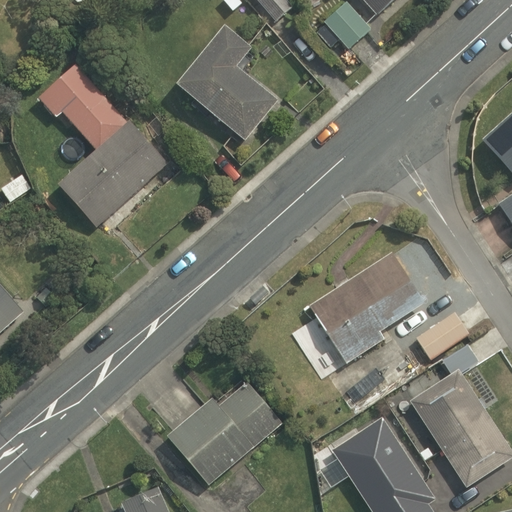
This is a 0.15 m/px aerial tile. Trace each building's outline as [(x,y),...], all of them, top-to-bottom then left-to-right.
[(293,6),(288,0),(250,0),(272,24),(293,6)] [(364,25),(372,17),(391,0),(337,0),(316,19),(346,53),(370,32),(364,25)] [(219,29),(170,84),(238,143),(274,102),(234,68),(247,53),(219,29)] [(96,233),(167,166),(96,91),(92,94),(68,69),(33,102),(53,123),(59,118),(94,155),(56,191),(96,233)] [(511,110),(479,139),(511,178),(511,110)] [(511,196),(495,209),(511,231),(511,196)] [(392,252),(311,305),(348,361),(386,336),(381,328),(424,299),(392,252)] [(0,332),(18,312),(0,292),(0,332)] [(454,310),(415,335),(431,359),(470,334),(454,310)] [(511,456),(456,371),(411,401),(468,487),(511,458),(511,456)] [(170,434),(211,491),(225,481),(219,474),(285,427),(250,377),(170,434)] [(432,493),(404,447),(399,450),(380,419),(335,446),(374,511),(436,511),(427,496),(432,493)] [(166,511),(154,484),(121,499),(126,511),(166,511)]
